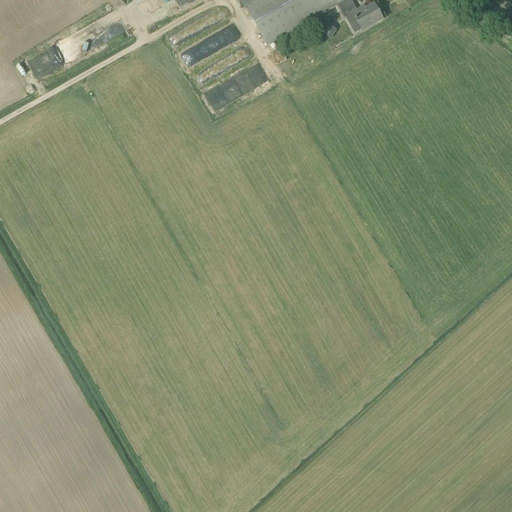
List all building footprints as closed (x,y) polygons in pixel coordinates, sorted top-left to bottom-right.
[(239,0),(267,46),(312,20),(316,26),(321,23),(318,17),(336,6),(343,19),(352,14),(361,31),(382,19),(373,4),(363,10),(362,8),(357,11),(351,0),(350,0),(346,0),(344,2),(342,0),(239,0)] [(199,32),(191,20),(169,34),(177,46),(199,32)] [(150,26),(152,31),(161,27),(158,22),(150,26)] [(331,40),(337,30),(329,25),(323,35),(331,40)] [(72,43),(81,41),(78,32),(70,35),(72,43)] [(59,51),(34,61),(39,75),(65,65),(59,51)] [(215,109),(238,96),(240,100),(262,89),(258,83),(269,77),(259,60),(204,90),(215,109)] [(200,85),(212,78),(207,69),(195,76),(200,85)]
